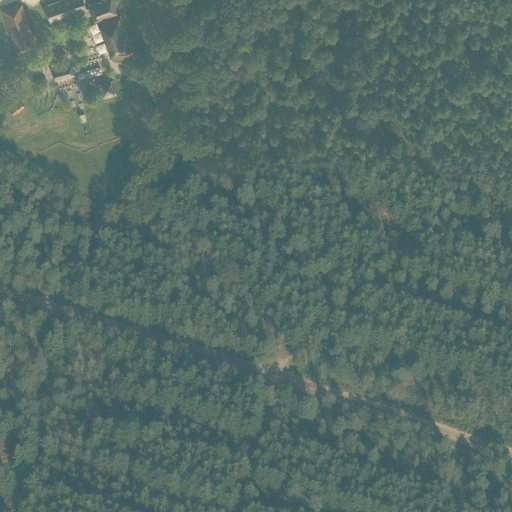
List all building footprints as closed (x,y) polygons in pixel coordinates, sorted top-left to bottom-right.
[(82,0),(63,0),(54,3),(44,7),(50,22),(86,9),(82,0)] [(111,0),(109,0),(98,4),(88,8),(94,22),(116,14),(111,0)] [(21,4),(12,7),(2,11),(16,53),(36,46),(21,4)] [(134,52),(120,16),(102,23),(115,59),(134,52)] [(52,71),(55,80),(55,81),(74,76),(71,65),(52,71)] [(112,81),(100,85),(103,97),(115,94),(112,81)] [(7,107),(13,115),(24,106),(18,98),(7,107)]
